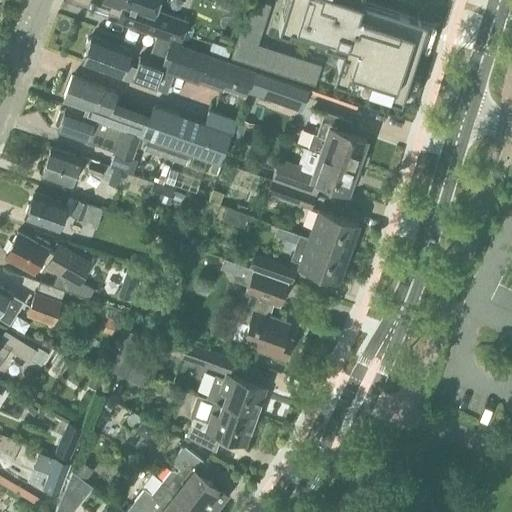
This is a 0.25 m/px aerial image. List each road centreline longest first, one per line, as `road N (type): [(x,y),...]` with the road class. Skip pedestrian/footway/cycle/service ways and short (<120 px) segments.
road 1 (tertiary): [(363,391),(407,294),(500,0)]
road 2 (tertiary): [(363,391),(295,511)]
